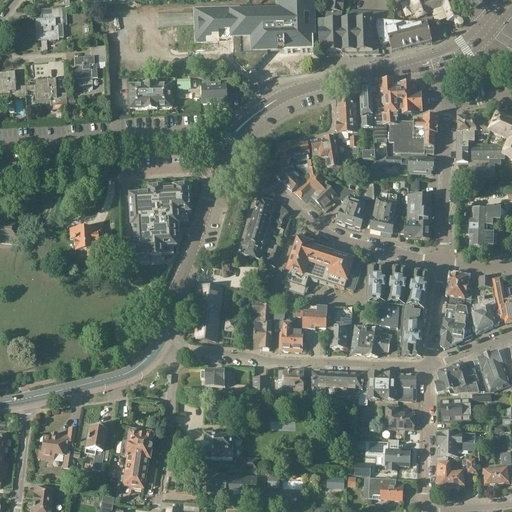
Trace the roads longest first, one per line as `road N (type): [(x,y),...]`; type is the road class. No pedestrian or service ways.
road 1 (secondary): [(219,168),(235,129),(267,103),(437,61)]
road 2 (residential): [(174,352),(427,366)]
road 3 (residential): [(441,263),(341,243),(278,190),(219,168)]
road 4 (residential): [(0,180),(219,168)]
road 5 (secondary): [(157,344),(219,168)]
road 6 (residential): [(155,511),(174,352)]
road 7 (residential): [(447,108),(441,263)]
road 8 (secondary): [(26,398),(126,374),(157,344)]
road 9 (residential): [(427,366),(422,511)]
